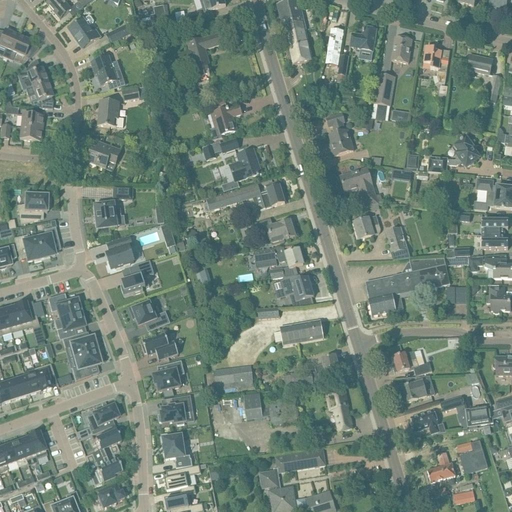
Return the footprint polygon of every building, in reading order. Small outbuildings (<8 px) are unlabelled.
[(51,0),(46,5),(60,21),(72,11),(66,4),(70,0),(51,0)] [(92,0),(81,0),(78,2),(83,8),(92,0)] [(143,7),(139,0),(133,3),(137,10),(143,7)] [(223,0),(199,0),(204,14),(226,8),(223,0)] [(459,0),(458,4),(474,9),(476,0),(459,0)] [(511,4),(511,0),(491,0),(491,3),(490,2),(489,6),(490,6),(489,10),(505,14),(507,3),(511,4)] [(284,37),(306,32),(299,1),(277,6),(284,37)] [(151,16),(150,18),(142,20),(141,17),(136,19),(140,35),(170,28),(167,6),(155,9),(156,15),(151,16)] [(202,13),(186,16),(187,24),(204,21),(202,13)] [(91,18),(88,17),(83,21),(69,31),(83,51),(100,39),(95,32),(92,34),(88,28),(93,24),(94,22),(91,18)] [(111,45),(138,32),(135,18),(128,22),(129,25),(107,37),(111,45)] [(331,30),(325,66),(338,68),(344,32),(331,30)] [(377,32),(363,30),(362,38),(353,36),(350,49),(360,50),(360,51),(373,54),(377,32)] [(18,37),(5,31),(0,43),(0,47),(6,50),(2,59),(8,61),(18,37)] [(291,67),(313,62),(306,32),(284,37),(291,67)] [(224,45),(221,35),(201,41),(188,45),(190,52),(178,56),(182,68),(194,64),(198,79),(207,77),(208,78),(210,77),(209,76),(212,75),(204,51),(224,45)] [(31,42),(18,37),(8,61),(12,63),(16,54),(29,60),(39,51),(35,47),(30,45),(31,42)] [(412,42),(395,39),(391,63),(408,66),(412,42)] [(431,67),(430,71),(438,72),(437,78),(439,85),(445,86),(446,82),(446,79),(448,69),(439,67),(442,52),(426,49),(423,66),(431,67)] [(493,62),(469,57),(467,65),(466,65),(466,66),(467,66),(466,72),(489,77),(493,62)] [(349,59),(341,58),(337,84),(344,86),(349,59)] [(101,62),(91,65),(94,73),(96,72),(101,88),(108,85),(111,92),(125,86),(117,63),(111,65),(109,59),(101,62)] [(24,86),(26,92),(47,84),(42,70),(40,71),(37,62),(32,64),(26,71),(28,75),(31,83),(24,86)] [(395,79),(378,76),(372,111),(378,112),(378,107),(390,108),(395,79)] [(495,105),(501,80),(493,78),(487,104),(495,105)] [(148,80),(141,81),(143,89),(149,87),(148,80)] [(40,109),(52,111),(53,104),(51,99),(52,98),(47,84),(26,92),(28,97),(35,95),(40,109)] [(137,91),(123,94),(124,102),(139,100),(140,102),(148,101),(146,89),(137,91)] [(117,120),(119,105),(101,104),(99,128),(115,129),(115,128),(123,129),(123,120),(117,120)] [(4,115),(17,117),(18,110),(4,108),(4,115)] [(241,116),(239,108),(229,111),(228,110),(212,115),(216,129),(219,128),(221,136),(212,139),(214,143),(222,141),(221,137),(236,133),(234,124),(231,125),(229,119),(241,116)] [(393,112),(391,122),(408,125),(410,115),(393,112)] [(43,119),(22,116),(21,129),(42,131),(43,119)] [(334,159),(353,153),(347,132),(344,133),(342,125),(344,125),(342,116),(326,121),(329,129),(333,128),(335,136),(330,137),(333,149),(331,150),(334,159)] [(364,119),(362,127),(372,129),(374,121),(364,119)] [(435,128),(437,121),(427,119),(426,126),(435,128)] [(9,140),(10,127),(2,127),(1,139),(9,140)] [(42,131),(21,129),(19,141),(40,144),(42,131)] [(508,146),(507,149),(511,149),(511,137),(509,137),(503,136),(498,136),(497,144),(508,146)] [(117,138),(114,137),(112,143),(115,144),(115,145),(126,148),(128,142),(117,138)] [(474,150),(465,139),(463,141),(463,140),(458,143),(459,144),(453,148),(457,154),(454,156),(457,160),(455,162),(448,161),(448,160),(430,159),(428,174),(446,176),(447,167),(456,167),(461,164),(466,170),(476,162),(475,160),(478,158),(473,151),(474,150)] [(220,144),(202,150),(207,163),(216,160),(215,156),(222,153),(223,155),(237,150),(234,142),(221,146),(220,144)] [(107,163),(116,167),(121,152),(102,145),(100,152),(93,150),(87,165),(104,171),(107,163)] [(253,152),(237,157),(239,164),(229,167),(235,184),(245,180),(245,181),(257,177),(257,178),(259,177),(258,176),(262,175),(253,152)] [(408,157),(407,170),(418,171),(419,158),(408,157)] [(350,176),(340,179),(345,195),(359,191),(362,202),(364,207),(377,205),(375,198),(372,187),(367,170),(350,176)] [(511,189),(496,188),(496,189),(492,188),(493,183),(478,182),(477,191),(488,193),(487,206),(475,204),(474,212),(487,213),(487,207),(494,208),(494,209),(511,211),(511,189)] [(285,194),(281,183),(266,187),(267,192),(260,194),(258,186),(206,202),(210,212),(253,199),(255,208),(261,206),(263,211),(272,208),(272,209),(285,205),(282,195),(285,194)] [(133,189),(114,188),(113,201),(132,202),(133,189)] [(25,196),(24,207),(17,208),(21,226),(40,222),(38,214),(47,214),(47,209),(50,209),(50,200),(48,200),(48,197),(42,197),(42,196),(35,196),(35,197),(25,196)] [(103,204),(96,205),(97,208),(95,208),(98,232),(100,232),(100,236),(109,235),(109,230),(118,229),(116,219),(121,218),(120,211),(115,212),(115,205),(104,207),(103,204)] [(360,223),(354,225),(359,242),(374,238),(377,237),(378,237),(379,236),(380,235),(380,233),(380,232),(379,227),(376,219),(369,221),(367,215),(358,218),(360,223)] [(470,216),(455,215),(454,222),(470,224),(470,216)] [(257,238),(252,222),(239,226),(244,242),(257,238)] [(483,222),(482,222),(482,237),(504,237),(504,231),(507,231),(508,231),(508,223),(507,222),(507,223),(483,222)] [(295,238),(290,223),(278,226),(278,227),(270,229),(270,230),(264,232),(269,247),(272,245),(273,247),(284,244),(284,242),(287,241),(288,241),(289,241),(289,240),(295,238)] [(169,227),(162,229),(165,239),(172,237),(169,227)] [(37,240),(42,262),(49,260),(49,259),(55,257),(52,244),(58,242),(55,229),(44,232),(45,238),(37,240)] [(407,251),(400,230),(385,235),(392,256),(407,251)] [(27,237),(14,240),(17,253),(25,251),(28,264),(34,262),(34,264),(42,262),(37,240),(28,242),(27,237)] [(504,237),(482,237),(482,251),(508,251),(508,243),(504,243),(504,237)] [(132,246),(130,240),(108,247),(111,255),(107,256),(107,257),(109,256),(110,260),(108,261),(111,271),(134,264),(129,247),(132,246)] [(183,244),(176,246),(178,253),(185,251),(183,244)] [(7,251),(0,252),(0,271),(5,271),(6,269),(11,268),(10,261),(16,260),(13,247),(6,248),(7,251)] [(276,261),(274,250),(253,253),(255,264),(276,261)] [(470,250),(455,251),(455,258),(470,258),(470,250)] [(303,266),(299,251),(277,257),(279,265),(288,262),(290,270),(303,266)] [(483,259),(469,259),(469,273),(477,273),(477,267),(483,267),(483,259)] [(511,266),(506,267),(507,260),(485,260),(485,270),(493,273),(494,273),(494,281),(511,280),(511,266)] [(375,282),(366,284),(369,302),(368,302),(372,319),(382,316),(396,313),(396,312),(403,311),(402,308),(401,300),(422,295),(422,293),(426,292),(450,286),(445,264),(444,261),(410,263),(413,274),(396,278),(381,281),(375,282)] [(121,289),(124,300),(145,293),(144,290),(149,289),(146,279),(154,276),(150,263),(129,270),(132,280),(121,283),(122,289),(121,289)] [(283,280),(282,271),(270,273),(271,282),(283,280)] [(208,272),(200,273),(202,285),(210,283),(208,272)] [(314,299),(308,280),(301,282),(300,278),(301,277),(281,283),(286,298),(294,296),(297,304),(301,302),(314,299)] [(469,288),(469,296),(474,296),(478,292),(478,288),(469,288)] [(455,289),(447,290),(447,306),(455,306),(455,289)] [(500,313),(510,313),(510,298),(502,298),(502,290),(490,290),(490,298),(487,298),(487,305),(491,305),(491,313),(493,313),(493,314),(495,315),(496,315),(498,315),(500,314),(500,313)] [(64,296),(48,301),(51,314),(57,313),(59,321),(83,315),(80,304),(78,305),(77,302),(67,305),(64,296)] [(138,307),(129,310),(133,321),(136,321),(139,329),(155,323),(158,330),(170,325),(166,314),(155,318),(150,304),(139,308),(138,307)] [(26,305),(15,308),(18,320),(22,332),(32,329),(33,331),(40,329),(36,317),(30,319),(26,305)] [(14,309),(5,312),(8,323),(11,335),(22,332),(18,320),(15,308),(15,309),(14,309)] [(194,310),(187,313),(189,318),(195,315),(194,310)] [(279,319),(279,310),(269,310),(258,311),(258,321),(279,319)] [(0,312),(0,334),(1,338),(11,335),(8,323),(5,312),(0,312)] [(86,326),(83,315),(59,321),(54,323),(59,342),(62,341),(76,338),(74,332),(84,329),(84,326),(86,326)] [(283,343),(284,347),(323,340),(320,323),(302,326),(281,330),(281,333),(274,334),(276,344),(283,343)] [(148,358),(156,355),(163,353),(165,361),(178,356),(178,357),(178,356),(174,344),(169,346),(165,335),(164,335),(164,336),(157,338),(156,337),(150,339),(151,340),(143,343),(142,343),(143,346),(142,347),(145,356),(146,355),(147,358),(148,358)] [(71,349),(74,359),(99,352),(96,343),(96,344),(94,344),(93,339),(81,342),(80,337),(76,338),(62,341),(65,351),(71,349)] [(99,352),(74,359),(76,369),(72,371),(75,384),(91,378),(88,369),(101,366),(99,361),(100,360),(101,361),(99,352)] [(414,353),(393,359),(395,367),(392,368),(395,375),(397,374),(398,375),(410,371),(410,373),(414,372),(416,378),(432,374),(429,364),(418,368),(414,353)] [(340,373),(335,357),(321,361),(323,366),(314,369),(317,377),(318,377),(319,379),(326,377),(327,383),(334,381),(332,375),(340,373)] [(511,359),(496,360),(496,363),(495,363),(493,365),(493,369),(495,371),(496,371),(496,377),(511,377),(511,359)] [(170,373),(153,378),(155,387),(157,386),(159,394),(181,389),(178,376),(184,374),(181,363),(168,366),(170,373)] [(50,366),(34,371),(41,394),(52,391),(50,386),(56,384),(54,378),(50,366)] [(253,382),(251,368),(213,373),(215,387),(253,382)] [(41,394),(34,371),(33,371),(35,376),(25,379),(28,388),(31,396),(40,393),(41,395),(41,394)] [(313,385),(311,375),(291,378),(293,387),(313,385)] [(25,379),(15,382),(20,400),(31,396),(25,379)] [(62,379),(57,381),(59,388),(65,386),(62,379)] [(402,398),(404,404),(406,404),(407,405),(427,399),(421,379),(412,380),(414,386),(402,389),(404,397),(402,398)] [(15,382),(4,385),(10,403),(20,400),(15,382)] [(0,386),(0,406),(0,407),(0,406),(10,403),(4,385),(0,386)] [(344,394),(327,398),(330,412),(334,411),(339,434),(352,431),(344,394)] [(298,425),(294,399),(261,403),(260,395),(243,398),(246,423),(270,420),(271,428),(298,425)] [(186,424),(184,412),(192,411),(190,398),(172,401),(173,408),(169,408),(169,410),(162,411),(162,414),(160,415),(161,416),(158,417),(159,424),(162,424),(162,426),(174,424),(175,426),(177,426),(177,427),(184,426),(184,424),(186,424)] [(439,405),(442,414),(456,410),(464,408),(465,408),(462,398),(439,405)] [(511,407),(511,399),(496,404),(498,412),(501,411),(511,407)] [(215,419),(236,419),(236,409),(227,410),(226,400),(214,400),(215,419)] [(117,409),(114,410),(113,407),(92,416),(95,423),(88,426),(92,437),(104,432),(101,427),(119,419),(117,417),(120,416),(117,409)] [(511,407),(501,411),(505,424),(511,421),(511,407)] [(491,408),(465,412),(465,413),(466,421),(467,428),(493,425),(491,408)] [(414,429),(415,434),(427,430),(430,432),(431,436),(439,434),(437,427),(438,427),(434,412),(411,419),(412,423),(411,423),(410,424),(412,428),(413,429),(414,429)] [(79,442),(86,440),(84,433),(76,436),(79,442)] [(116,433),(95,441),(100,452),(92,456),(93,456),(96,463),(88,466),(88,467),(119,454),(116,455),(113,448),(121,445),(120,443),(122,442),(118,433),(116,434),(116,433)] [(39,435),(28,439),(36,461),(47,457),(39,435)] [(182,437),(163,440),(164,448),(165,454),(166,462),(176,460),(176,463),(175,463),(176,471),(192,468),(191,461),(190,458),(190,457),(185,458),(182,437)] [(36,461),(28,439),(28,440),(19,443),(26,463),(35,459),(36,462),(36,461)] [(26,463),(19,443),(9,446),(16,464),(25,461),(26,463)] [(458,455),(466,453),(472,451),(471,444),(456,447),(458,455)] [(16,464),(9,446),(0,450),(8,472),(7,468),(13,465),(16,464)] [(8,472),(0,450),(0,474),(4,474),(8,472)] [(294,470),(294,473),(325,468),(322,451),(275,458),(278,473),(294,470)] [(483,451),(459,458),(465,477),(488,470),(483,451)] [(85,468),(88,475),(96,472),(99,477),(98,478),(99,480),(100,479),(102,485),(125,476),(121,466),(118,467),(117,467),(116,465),(117,464),(116,463),(111,465),(108,459),(119,454),(88,467),(85,468)] [(431,485),(455,478),(452,465),(449,466),(446,455),(438,457),(441,469),(427,473),(431,485)] [(168,481),(163,482),(163,483),(165,483),(167,494),(194,489),(194,488),(191,489),(188,478),(195,477),(201,476),(199,468),(167,474),(168,481)] [(71,473),(75,481),(80,479),(77,471),(71,473)] [(220,473),(209,475),(210,483),(221,481),(220,473)] [(279,492),(276,473),(260,476),(262,490),(269,489),(272,511),(296,511),(308,509),(309,511),(335,511),(330,494),(307,501),(306,500),(295,502),(293,490),(279,492)] [(505,473),(498,475),(500,482),(507,479),(505,473)] [(59,479),(52,482),(55,488),(62,485),(59,479)] [(115,484),(96,492),(99,498),(97,499),(103,511),(116,506),(115,504),(117,504),(124,501),(121,494),(120,495),(115,484)] [(35,487),(35,488),(35,490),(37,495),(44,492),(41,485),(35,487)] [(182,498),(165,501),(166,511),(175,511),(203,507),(202,506),(191,509),(189,498),(196,496),(194,489),(167,494),(167,495),(180,492),(182,498)] [(454,496),(455,506),(475,502),(473,492),(460,495),(460,491),(454,492),(455,496),(454,496)] [(67,502),(61,505),(63,511),(76,511),(75,507),(80,505),(76,493),(65,498),(67,502)] [(63,511),(61,505),(54,508),(52,503),(42,507),(44,511),(63,511)]
